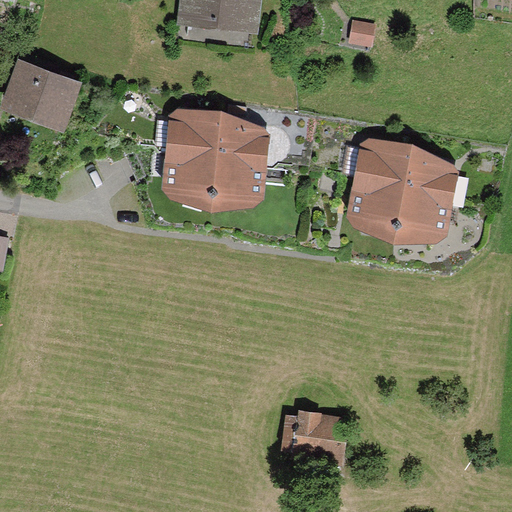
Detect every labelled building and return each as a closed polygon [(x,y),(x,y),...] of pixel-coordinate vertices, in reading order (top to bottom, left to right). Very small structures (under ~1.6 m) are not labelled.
[(261,0),(181,0),(179,23),(258,31),(261,0)] [(79,83),(20,61),(3,106),(62,128),(79,83)] [(181,111),(171,115),(165,189),(174,199),(210,209),(259,202),(268,132),(219,113),(181,111)] [(371,141),(358,150),(346,216),(358,229),(392,240),(444,238),(459,172),(411,145),(371,141)] [(9,242),(0,240),(0,273),(3,274),(9,242)] [(348,420),(297,416),(293,459),(344,464),(348,420)]
